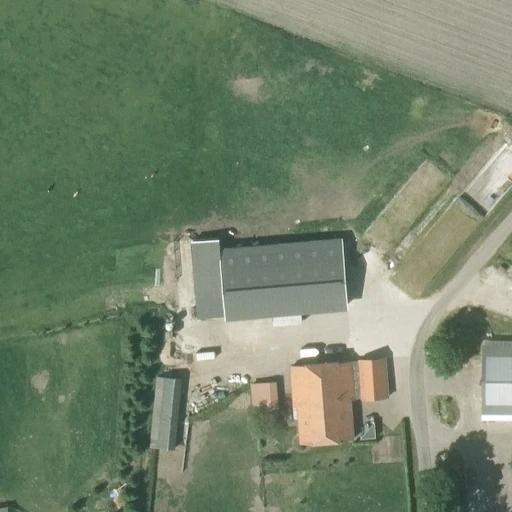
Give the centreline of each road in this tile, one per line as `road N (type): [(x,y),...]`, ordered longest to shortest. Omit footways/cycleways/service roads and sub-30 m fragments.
road 1 (unclassified): [(427,511),(414,370),(426,312),(511,213)]
road 2 (unknown): [(426,312),(258,321)]
